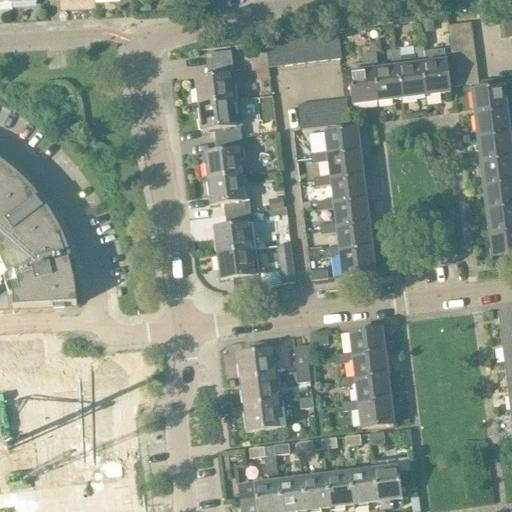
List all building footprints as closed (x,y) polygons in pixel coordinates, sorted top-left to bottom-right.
[(511,14),(502,16),(505,40),(511,39),(511,14)] [(432,23),(419,24),(420,32),(432,31),(432,23)] [(448,41),(472,38),(471,24),(446,27),(448,41)] [(327,62),(341,61),(338,35),(324,37),(327,62)] [(315,64),(327,62),(324,37),(312,38),(315,64)] [(304,65),(315,64),(312,38),(301,40),(304,65)] [(450,53),(474,50),(472,38),(448,41),(450,53)] [(292,67),(304,65),(301,40),(289,41),(292,67)] [(281,68),(292,67),(289,41),(277,43),(281,68)] [(268,70),(281,68),(277,43),(265,44),(266,52),(268,70)] [(254,54),(266,52),(265,44),(253,46),(254,54)] [(401,69),(396,69),(400,100),(415,98),(424,97),(420,66),(425,66),(424,54),(423,49),(415,50),(413,50),(414,58),(400,59),(401,69)] [(451,65),(475,62),(474,50),(450,53),(451,65)] [(425,66),(420,66),(424,97),(448,94),(443,51),(424,54),(425,66)] [(396,69),(401,69),(400,59),(399,52),(389,53),(392,70),(378,72),(378,71),(372,72),(376,103),(400,100),(396,69)] [(232,104),(237,103),(230,53),(204,56),(207,80),(195,81),(198,107),(231,103),(231,104),(232,104)] [(364,74),(349,76),(353,106),(376,103),(372,72),(378,71),(375,55),(362,57),(364,74)] [(453,77),(477,74),(475,62),(451,65),(453,77)] [(454,89),(478,86),(477,74),(453,77),(454,89)] [(511,116),(511,106),(505,108),(503,90),(472,93),(475,116),(506,113),(506,118),(511,116)] [(336,127),(349,126),(346,100),(333,102),(336,127)] [(323,129),(336,127),(333,102),(320,104),(323,129)] [(215,143),(241,140),(238,118),(233,119),(232,104),(231,104),(231,103),(198,107),(201,133),(213,131),(215,143)] [(312,130),(323,129),(320,104),(309,105),(312,130)] [(300,132),(312,130),(309,105),(297,106),(300,132)] [(506,118),(506,113),(475,116),(478,140),(509,137),(509,142),(511,141),(511,131),(508,132),(506,118)] [(328,158),(359,154),(356,132),(325,136),(327,154),(310,156),(311,166),(328,163),(328,158)] [(511,155),(509,142),(509,137),(478,140),(481,164),(511,160),(511,163),(511,155)] [(207,182),(241,178),(239,163),(244,162),(241,140),(215,143),(216,154),(204,156),(207,182)] [(331,182),(362,179),(359,154),(328,158),(328,163),(330,177),(313,180),(314,190),(331,187),(331,182)] [(511,163),(511,160),(481,164),(484,188),(511,184),(511,163)] [(0,262),(11,285),(0,287),(0,312),(52,309),(52,312),(64,311),(64,308),(76,307),(75,296),(73,282),(67,260),(62,246),(57,234),(51,224),(45,215),(32,197),(22,186),(12,177),(4,171),(0,167),(0,262)] [(224,218),(250,215),(248,192),(243,193),(241,178),(207,182),(211,207),(223,206),(224,218)] [(334,206),(365,202),(362,179),(331,182),(331,187),(333,201),(316,204),(317,213),(334,211),(334,206)] [(511,184),(484,188),(486,212),(511,208),(511,184)] [(270,210),(282,209),(281,201),(269,203),(270,210)] [(337,230),(367,226),(365,202),(334,206),(334,211),(336,225),(319,227),(320,237),(337,235),(337,230)] [(511,208),(486,212),(489,236),(511,232),(511,208)] [(217,257),(255,252),(250,215),(224,218),(226,229),(213,230),(217,257)] [(340,254),(370,250),(367,226),(337,230),(337,235),(339,249),(322,251),(323,261),(340,259),(340,254)] [(511,257),(511,232),(489,236),(492,260),(511,257)] [(255,252),(217,257),(220,282),(232,280),(234,293),(260,289),(280,287),(295,285),(290,246),(276,248),(279,274),(258,276),(255,252)] [(340,254),(340,259),(343,278),(373,274),(370,250),(340,254)] [(309,274),(311,283),(328,281),(327,272),(309,274)] [(511,314),(498,317),(501,341),(511,339),(511,314)] [(349,335),(351,355),(352,360),(384,356),(381,331),(349,335)] [(311,349),(328,347),(327,337),(309,339),(311,349)] [(511,364),(511,339),(501,341),(504,365),(511,364)] [(240,383),(279,378),(279,377),(273,378),(272,363),(277,363),(275,344),(248,346),(249,355),(237,356),(240,383)] [(295,376),(309,374),(305,348),(292,350),(295,376)] [(352,365),(354,379),(354,384),(387,380),(384,356),(352,360),(351,355),(334,357),(336,367),(352,365)] [(309,374),(295,376),(297,386),(310,384),(309,374)] [(243,408),(282,404),(282,402),(276,403),(275,388),(279,387),(279,378),(240,383),(243,408)] [(357,403),(357,407),(390,403),(387,380),(354,384),(354,379),(337,381),(339,391),(355,389),(357,403)] [(0,462),(75,458),(72,412),(58,413),(57,387),(13,389),(14,392),(0,393),(0,462)] [(312,399),(299,401),(300,412),(313,410),(312,399)] [(357,403),(340,405),(342,415),(358,413),(360,431),(393,428),(390,403),(357,407),(357,403)] [(282,404),(243,408),(247,434),(285,430),(282,404)] [(368,437),(370,446),(384,444),(383,435),(368,437)] [(344,440),(346,449),(360,447),(359,438),(344,440)] [(321,442),(322,452),(336,450),(335,441),(321,442)] [(297,445),(298,454),(313,453),(311,443),(297,445)] [(273,448),(274,458),(289,456),(288,447),(273,448)] [(250,461),(264,459),(263,450),(249,451),(250,461)] [(374,471),(378,508),(392,506),(391,503),(400,502),(396,468),(374,471)] [(377,508),(378,508),(374,471),(349,474),(354,511),(368,509),(367,506),(376,505),(377,508)] [(353,511),(354,511),(349,474),(326,477),(330,511),(344,511),(344,509),(353,508),(353,511)] [(328,511),(330,511),(326,477),(302,480),(305,511),(319,511),(320,511),(329,511),(328,511)] [(305,511),(302,480),(278,483),(281,511),(305,511)] [(281,511),(278,483),(237,488),(240,511),(281,511)]
